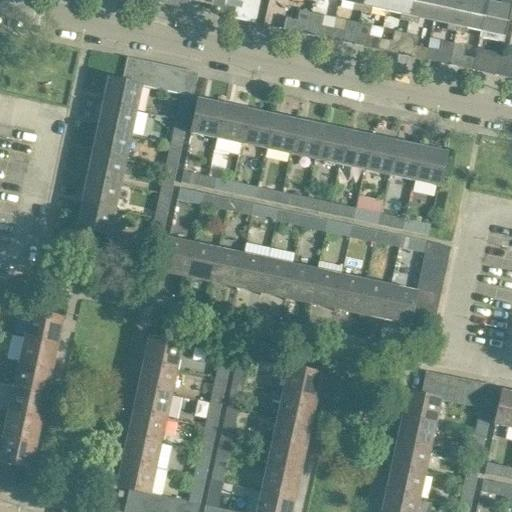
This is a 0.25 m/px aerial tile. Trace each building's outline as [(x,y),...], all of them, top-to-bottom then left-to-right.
[(187,10),(189,0),(174,0),(173,7),(187,10)] [(189,0),(187,10),(198,12),(201,1),(196,0),(189,0)] [(243,0),(241,10),(237,9),(234,20),(255,24),(259,0),(243,0)] [(338,0),(338,2),(352,5),(350,11),(361,13),(363,0),(338,0)] [(371,9),(386,12),(388,0),(363,0),(361,13),(369,15),(371,9)] [(388,0),(386,12),(400,15),(398,21),(408,23),(412,0),(388,0)] [(433,22),(437,0),(412,0),(408,23),(418,25),(419,19),(433,22)] [(455,33),(462,0),(437,0),(433,22),(447,25),(446,31),(455,33)] [(466,28),(480,31),(487,3),(474,0),(462,0),(455,33),(465,35),(466,28)] [(510,13),(511,13),(511,0),(487,0),(487,3),(480,31),(479,38),(503,43),(510,13)] [(237,9),(223,6),(221,17),(234,20),(237,9)] [(283,30),(296,33),(298,22),(285,19),(283,30)] [(318,38),(330,41),(333,29),(320,26),(318,38)] [(345,32),(333,29),(330,41),(343,43),(345,32)] [(368,37),(365,48),(377,51),(380,39),(368,37)] [(393,42),(380,39),(377,51),(390,54),(393,42)] [(413,58),(425,61),(427,50),(415,47),(413,58)] [(440,52),(427,50),(425,61),(438,64),(440,52)] [(494,76),(511,79),(511,57),(499,54),(494,76)] [(462,57),(459,68),(472,71),(474,60),(462,57)] [(126,60),(122,82),(133,84),(138,61),(126,59),(126,60)] [(133,84),(141,86),(145,87),(150,64),(138,61),(133,84)] [(145,87),(157,89),(161,66),(150,64),(145,87)] [(173,69),(161,66),(157,89),(168,92),(173,69)] [(185,71),(173,69),(168,92),(180,94),(185,71)] [(180,94),(182,95),(192,97),(197,74),(185,71),(180,94)] [(108,81),(103,103),(136,110),(141,86),(133,84),(122,82),(105,79),(105,81),(108,81)] [(192,97),(182,95),(176,119),(187,121),(192,97)] [(198,98),(190,135),(191,135),(192,136),(193,133),(215,137),(221,106),(199,101),(200,99),(199,98),(198,98)] [(136,110),(103,103),(98,128),(131,136),(136,110)] [(239,143),(246,111),(221,106),(215,137),(239,143)] [(264,148),(271,117),(246,111),(239,143),(264,148)] [(289,154),(296,122),(271,117),(264,148),(289,154)] [(176,119),(171,144),(182,147),(187,121),(176,119)] [(314,159),(321,128),(296,122),(289,154),(314,159)] [(98,128),(92,154),(125,161),(131,136),(98,128)] [(339,164),(346,133),(321,128),(314,159),(339,164)] [(364,170),(371,138),(346,133),(339,164),(364,170)] [(389,175),(396,144),(371,138),(364,170),(389,175)] [(171,144),(165,170),(176,172),(182,147),(171,144)] [(414,180),(421,149),(396,144),(389,175),(414,180)] [(414,180),(437,185),(436,188),(438,189),(446,152),(444,151),(444,154),(421,149),(414,180)] [(125,161),(92,154),(87,179),(120,186),(125,161)] [(165,170),(160,195),(171,197),(176,172),(165,170)] [(206,178),(206,177),(184,173),(181,184),(203,189),(206,178)] [(206,178),(203,189),(228,194),(231,183),(206,178)] [(87,179),(81,204),(114,211),(122,213),(125,200),(117,198),(120,186),(87,179)] [(231,183),(228,194),(253,199),(256,188),(231,183)] [(256,188),(253,199),(278,205),(281,194),(256,188)] [(179,190),(177,201),(199,206),(201,194),(179,190)] [(201,194),(199,206),(224,211),(227,200),(201,194)] [(281,194),(278,205),(303,210),(306,199),(281,194)] [(160,195),(155,220),(166,223),(171,197),(160,195)] [(306,199),(303,210),(328,216),(331,204),(306,199)] [(227,200),(224,211),(249,216),(252,205),(227,200)] [(114,211),(81,204),(76,227),(73,227),(73,229),(117,237),(119,226),(112,225),(114,211)] [(331,204),(328,216),(354,221),(356,210),(331,204)] [(252,205),(249,216),(274,222),(277,211),(252,205)] [(381,215),(356,210),(354,221),(379,226),(381,215)] [(274,222),(300,227),(302,216),(277,211),(274,222)] [(406,221),(381,215),(379,226),(404,232),(406,221)] [(300,227),(325,233),(327,222),(302,216),(300,227)] [(155,220),(149,244),(161,246),(166,223),(155,220)] [(404,232),(427,237),(428,232),(429,226),(406,221),(404,232)] [(325,233),(350,238),(352,227),(327,222),(325,233)] [(350,238),(375,244),(377,233),(352,227),(350,238)] [(375,244),(400,249),(402,238),(377,233),(375,244)] [(163,272),(184,277),(191,246),(169,241),(170,239),(168,238),(160,275),(162,276),(163,272)] [(425,254),(426,254),(428,243),(402,238),(400,249),(425,254)] [(428,243),(426,254),(448,258),(450,248),(428,243)] [(184,277),(209,282),(216,251),(191,246),(184,277)] [(216,251),(209,282),(234,288),(241,257),(216,251)] [(445,270),(448,258),(426,254),(425,254),(423,265),(445,270)] [(234,288),(259,293),(266,262),(241,257),(234,288)] [(259,293),(284,299),(291,268),(266,262),(259,293)] [(443,281),(445,270),(423,265),(420,277),(443,281)] [(284,299),(310,304),(316,273),(291,268),(284,299)] [(310,304),(335,309),(341,278),(316,273),(310,304)] [(440,293),(443,281),(420,277),(418,288),(440,293)] [(341,278),(335,309),(360,315),(366,284),(341,278)] [(360,315),(385,320),(392,289),(366,284),(360,315)] [(437,304),(440,293),(418,288),(417,292),(416,292),(415,294),(414,300),(437,304)] [(411,313),(414,300),(415,294),(392,289),(385,320),(406,325),(406,328),(408,328),(411,313)] [(437,304),(414,300),(411,313),(434,318),(437,304)] [(30,314),(25,337),(56,343),(61,321),(64,322),(65,320),(64,320),(61,319),(28,312),(27,313),(30,314)] [(51,368),(56,343),(25,337),(20,362),(51,368)] [(183,345),(147,337),(146,337),(146,339),(148,340),(144,362),(175,369),(180,346),(183,347),(183,345)] [(215,377),(226,379),(232,356),(226,354),(220,353),(220,354),(215,377)] [(248,360),(248,359),(243,358),(237,357),(232,380),(243,383),(248,360)] [(14,387),(46,393),(51,368),(20,362),(15,385),(14,387)] [(144,362),(138,387),(170,394),(172,385),(175,369),(144,362)] [(285,385),(284,391),(315,398),(320,376),(323,377),(323,375),(286,368),(285,370),(288,370),(285,385)] [(420,396),(432,398),(435,385),(437,375),(425,373),(420,396)] [(437,375),(435,385),(432,398),(442,401),(444,401),(448,377),(437,375)] [(215,377),(209,402),(221,404),(225,385),(226,379),(215,377)] [(448,377),(444,401),(455,403),(459,385),(460,380),(448,377)] [(232,380),(227,405),(238,408),(243,383),(232,380)] [(460,380),(459,385),(455,403),(466,406),(470,385),(471,382),(460,380)] [(471,382),(470,385),(466,406),(478,408),(482,384),(471,382)] [(490,411),(495,387),(482,384),(478,408),(480,409),(490,411)] [(40,418),(46,393),(14,387),(9,412),(40,418)] [(138,387),(133,412),(164,419),(170,394),(138,387)] [(494,427),(496,427),(496,424),(511,427),(511,395),(503,393),(503,390),(501,390),(494,427)] [(310,423),(315,398),(284,391),(278,416),(310,423)] [(407,395),(402,418),(437,425),(442,401),(432,398),(420,396),(404,392),(404,394),(407,395)] [(221,404),(209,402),(204,427),(215,429),(221,404)] [(238,408),(227,405),(221,431),(232,433),(238,408)] [(480,409),(474,433),(485,435),(490,411),(480,409)] [(4,437),(35,443),(40,418),(9,412),(4,437)] [(133,412),(127,437),(159,444),(164,419),(133,412)] [(304,448),(310,423),(278,416),(273,441),(304,448)] [(402,418),(396,443),(431,450),(437,425),(402,418)] [(210,454),(215,429),(204,427),(198,452),(210,454)] [(226,458),(232,433),(221,431),(216,456),(226,458)] [(474,433),(469,458),(480,460),(485,435),(474,433)] [(0,453),(0,462),(4,463),(16,466),(32,470),(33,468),(30,467),(35,443),(4,437),(0,453)] [(127,437),(122,462),(154,469),(159,444),(127,437)] [(299,473),(304,448),(273,441),(268,466),(299,473)] [(396,443),(391,468),(426,475),(431,450),(396,443)] [(210,454),(198,452),(192,477),(205,480),(210,454)] [(226,458),(216,456),(210,481),(221,483),(226,458)] [(469,458),(464,483),(475,485),(480,460),(469,458)] [(148,494),(154,469),(122,462),(117,486),(114,485),(113,487),(129,490),(140,492),(148,494)] [(4,463),(0,480),(0,487),(11,490),(16,466),(4,463)] [(507,480),(510,469),(486,464),(484,475),(507,480)] [(294,498),(299,473),(268,466),(262,491),(294,498)] [(391,468),(386,493),(421,500),(426,475),(391,468)] [(199,505),(205,480),(192,477),(187,502),(199,505)] [(215,508),(221,483),(210,481),(205,506),(215,508)] [(504,497),(506,486),(481,481),(479,492),(504,497)] [(464,483),(458,508),(469,510),(475,485),(464,483)] [(123,511),(135,511),(140,492),(129,490),(123,511)] [(258,511),(290,511),(294,498),(262,491),(258,511)] [(135,511),(148,511),(152,495),(148,494),(140,492),(135,511)] [(386,493),(381,511),(418,511),(421,500),(386,493)] [(148,511),(160,511),(164,497),(152,495),(148,511)] [(160,511),(172,511),(175,500),(164,497),(160,511)] [(184,511),(187,502),(175,500),(172,511),(184,511)] [(184,511),(197,511),(199,505),(187,502),(184,511)]
